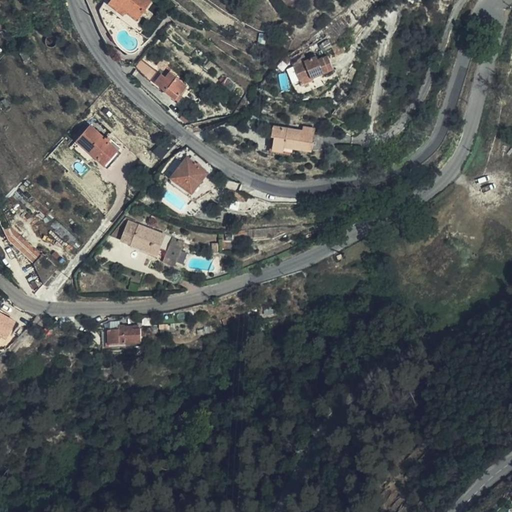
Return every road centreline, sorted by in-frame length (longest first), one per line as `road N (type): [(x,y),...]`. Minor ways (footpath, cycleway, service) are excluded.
road 1 (residential): [(488,0),(491,48),(458,157),(397,212),(305,259),(158,305),(43,308),(0,281)]
road 2 (tertiary): [(488,0),(473,21),(449,115),(423,156),(392,174),(299,190),(263,184),(189,138),(118,75),(76,0)]
road 3 (tertiary): [(283,511),(314,454),(370,386),(405,353),(473,326),(511,294)]
